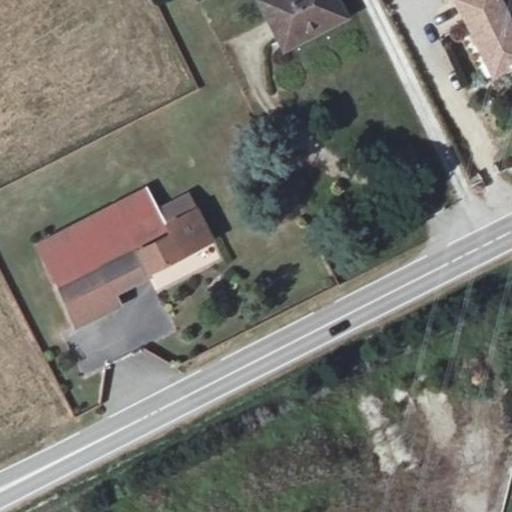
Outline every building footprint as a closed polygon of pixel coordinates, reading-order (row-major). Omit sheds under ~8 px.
[(258,0),(277,39),(336,12),(330,0),(258,0)] [(511,19),(502,0),(457,0),(465,13),(468,11),(492,58),(488,60),(503,89),(511,84),(511,19)] [(468,11),(465,13),(488,60),(492,58),(468,11)] [(340,20),(336,12),(277,39),(281,48),(340,20)] [(106,256),(55,282),(75,323),(113,302),(104,284),(204,233),(181,183),(143,201),(136,196),(112,209),(116,216),(126,238),(102,250),(106,256)] [(126,238),(116,216),(42,257),(55,282),(106,256),(102,250),(126,238)]
